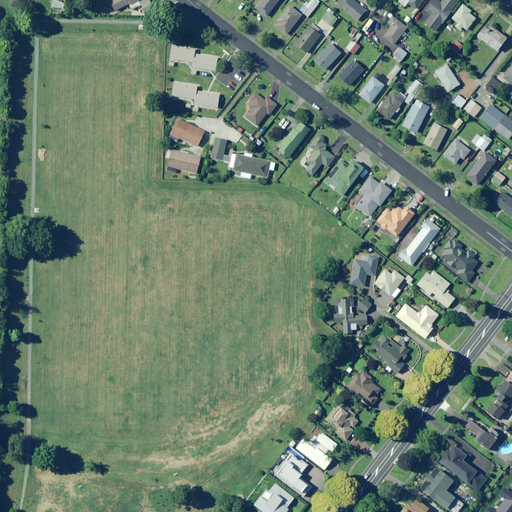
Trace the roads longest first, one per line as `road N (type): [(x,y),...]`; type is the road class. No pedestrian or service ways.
road 1 (residential): [(188,0),(511,251)]
road 2 (tertiary): [(345,511),(511,296)]
